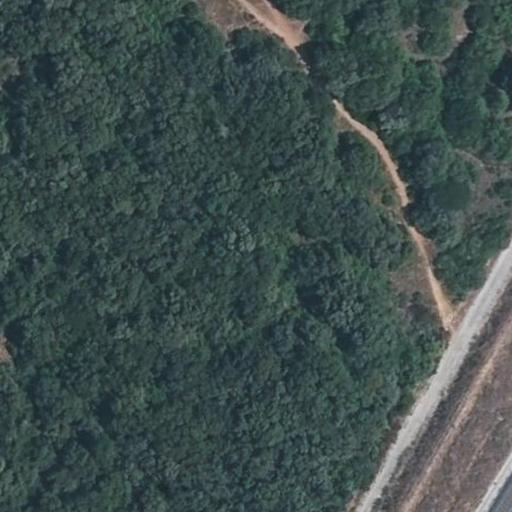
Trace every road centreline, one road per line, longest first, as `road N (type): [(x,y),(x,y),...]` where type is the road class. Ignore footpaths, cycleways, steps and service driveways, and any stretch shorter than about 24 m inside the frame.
road 1 (track): [(241,0),(377,146),(461,339)]
road 2 (residential): [(365,511),(511,256)]
